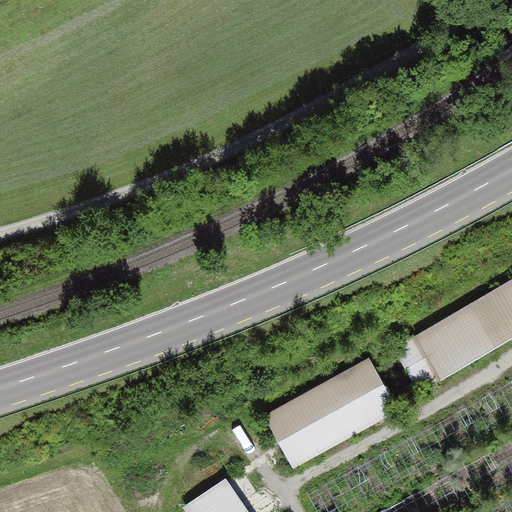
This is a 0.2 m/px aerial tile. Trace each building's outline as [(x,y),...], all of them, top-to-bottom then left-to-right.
[(511,336),(511,273),(393,343),(420,390),(511,336)] [(369,353),(262,415),(293,469),(400,407),(369,353)] [(511,439),(379,511),(452,511),(511,479),(511,439)] [(193,511),(247,511),(228,478),(188,502),(193,511)] [(511,511),(511,494),(479,511),(511,511)]
